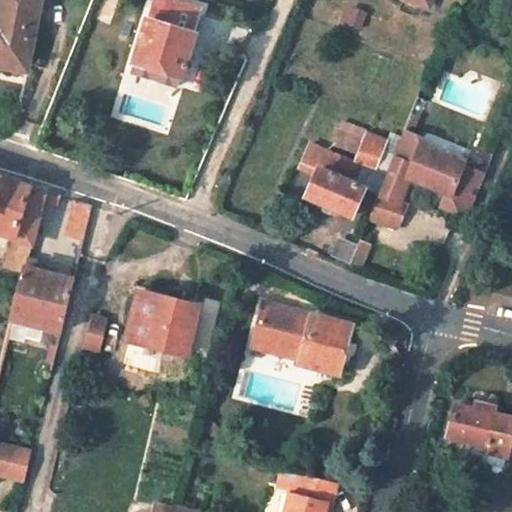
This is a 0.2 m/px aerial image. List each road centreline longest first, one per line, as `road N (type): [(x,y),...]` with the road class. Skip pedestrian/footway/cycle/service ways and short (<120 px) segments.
road 1 (unclassified): [(435,316),(191,216)]
road 2 (residential): [(191,216),(288,0)]
road 3 (track): [(435,316),(511,127)]
road 4 (unclassified): [(191,216),(0,150)]
road 5 (unclassified): [(435,316),(392,511)]
